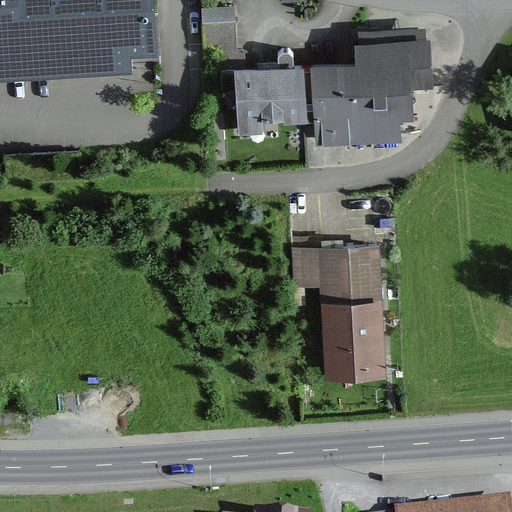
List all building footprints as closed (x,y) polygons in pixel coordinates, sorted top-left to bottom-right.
[(0,0),(0,73),(161,65),(157,0),(0,0)] [(232,8),(204,9),(206,62),(234,60),(232,8)] [(365,58),(238,65),(242,133),(270,131),(269,121),(328,118),(330,145),(407,140),(405,118),(423,117),(420,79),(437,78),(434,38),(364,42),(365,58)] [(225,72),(225,96),(237,96),(237,72),(225,72)] [(385,246),(297,251),(299,289),(328,287),(333,377),(392,374),(385,246)] [(511,511),(511,502),(423,511),(511,511)]
